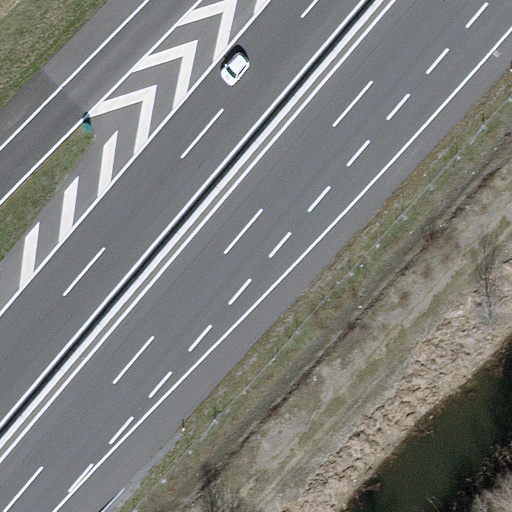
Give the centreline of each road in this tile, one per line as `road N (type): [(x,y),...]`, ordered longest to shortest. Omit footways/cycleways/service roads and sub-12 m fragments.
road 1 (motorway): [(6,511),(445,0)]
road 2 (motorway): [(314,0),(0,367)]
